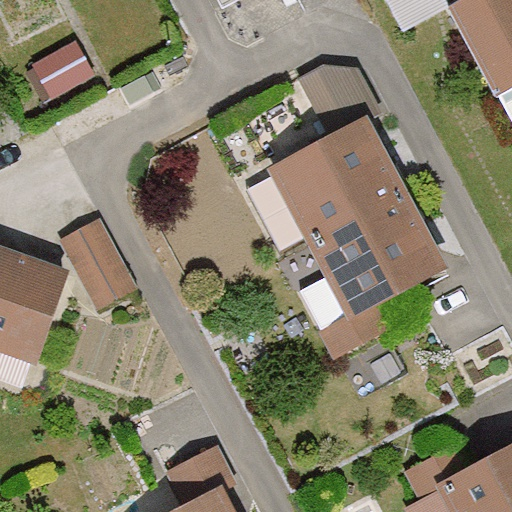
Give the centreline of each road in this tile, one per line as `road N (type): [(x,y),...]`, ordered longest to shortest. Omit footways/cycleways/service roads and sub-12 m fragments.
road 1 (residential): [(227,78),(124,136),(107,159),(105,185),(275,511)]
road 2 (residential): [(511,309),(373,60),(327,43),(301,46)]
